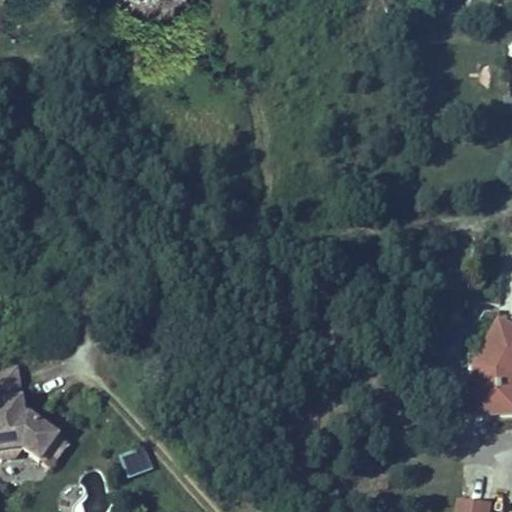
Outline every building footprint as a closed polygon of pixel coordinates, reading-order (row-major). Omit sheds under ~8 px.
[(511,311),(501,305),(494,318),(511,328),(511,311)] [(473,411),(511,408),(511,388),(511,384),(511,383),(511,328),(494,318),(469,363),(473,411)] [(0,446),(18,443),(36,455),(52,430),(33,418),(22,420),(13,367),(0,368),(0,446)] [(52,430),(36,455),(52,465),(68,441),(52,430)] [(142,444),(116,453),(124,476),(151,466),(142,444)] [(459,498),(456,511),(487,511),(489,504),(459,498)]
